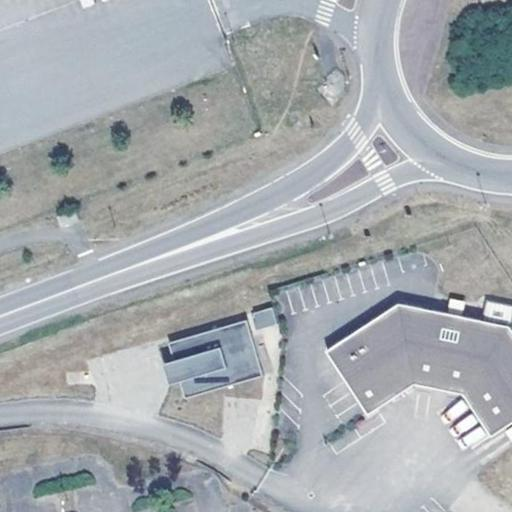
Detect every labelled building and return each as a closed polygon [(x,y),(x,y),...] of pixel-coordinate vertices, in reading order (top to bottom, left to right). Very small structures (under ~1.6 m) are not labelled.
[(76,209),(58,216),(62,227),(81,220),(76,209)] [(304,285),(284,291),(291,313),(311,307),(304,285)] [(510,320),(511,311),(511,305),(487,301),(484,315),(510,320)] [(327,350),(370,414),(416,383),(465,393),(493,436),(511,422),(511,325),(400,302),(327,350)] [(254,327),(276,325),(274,309),(253,311),(254,327)] [(248,319),(169,342),(175,360),(175,361),(180,360),(185,378),(180,379),(181,380),(186,398),(264,375),(248,319)] [(175,361),(175,360),(165,362),(171,383),(181,380),(180,379),(185,378),(180,360),(175,361)]
